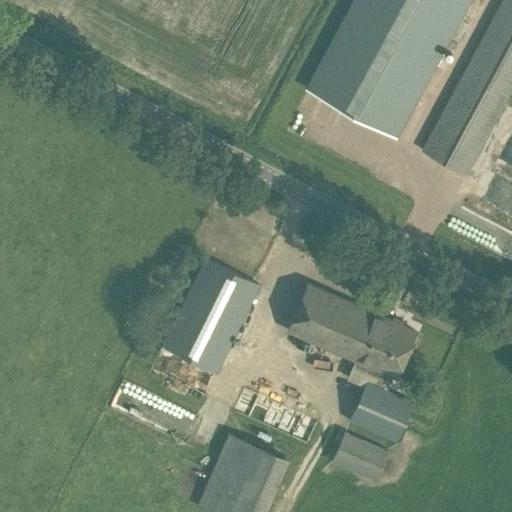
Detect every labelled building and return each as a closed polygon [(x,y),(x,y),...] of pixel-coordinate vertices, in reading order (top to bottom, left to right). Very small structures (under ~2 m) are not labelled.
[(393,134),(464,0),(355,0),(308,88),(393,134)] [(511,86),(511,0),(502,0),(422,149),(466,173),(511,86)] [(162,346),(216,372),(260,284),(205,257),(162,346)] [(309,283),(286,331),(354,361),(347,379),(364,386),(348,420),(396,441),(414,401),(387,389),(392,377),(393,378),(415,329),(309,283)] [(232,389),(224,405),(283,432),(291,417),(232,389)] [(177,434),(200,440),(209,402),(194,398),(189,422),(181,420),(177,434)] [(249,503),(265,437),(219,426),(214,444),(238,450),(227,497),(249,503)] [(389,450),(344,430),(331,460),(376,481),(389,450)]
